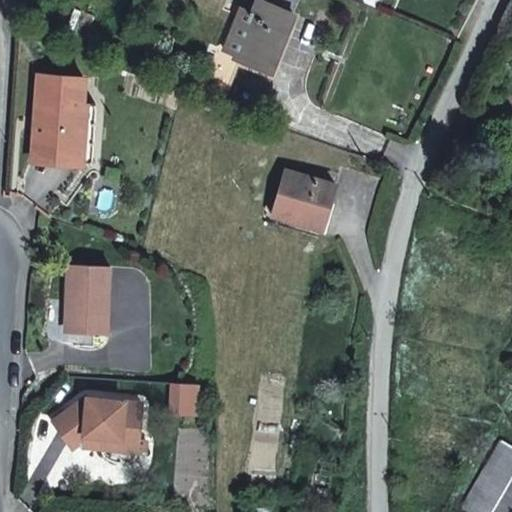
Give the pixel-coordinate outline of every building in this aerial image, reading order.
[(203,92),(223,99),(240,60),(271,72),(295,15),(290,13),(295,0),(241,0),(235,14),(212,71),(203,92)] [(225,0),(222,9),(235,14),(241,0),(225,0)] [(397,48),(407,20),(396,16),(386,44),(397,48)] [(409,56),(425,61),(433,31),(417,27),(409,56)] [(191,87),(203,92),(212,71),(202,68),(191,87)] [(226,99),(257,113),(271,81),(240,68),(226,99)] [(69,78),(23,74),(19,147),(63,150),(62,162),(76,163),(79,105),(67,104),(69,78)] [(62,162),(63,150),(19,147),(18,159),(62,162)] [(316,175),(264,161),(252,208),(305,221),(316,175)] [(94,271),(51,271),(52,307),(57,306),(58,338),(96,337),(94,271)] [(132,444),(134,407),(79,403),(47,428),(66,454),(69,450),(77,441),(132,444)] [(464,507),(472,511),(493,511),(511,480),(511,440),(505,436),(464,507)] [(131,454),(132,444),(77,441),(69,450),(131,454)]
